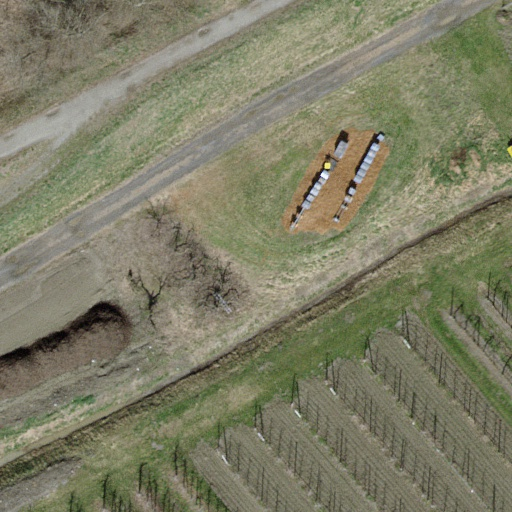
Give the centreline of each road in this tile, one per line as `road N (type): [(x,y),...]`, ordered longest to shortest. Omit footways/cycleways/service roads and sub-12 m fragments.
road 1 (track): [(511,32),(0,297)]
road 2 (track): [(0,150),(283,0)]
